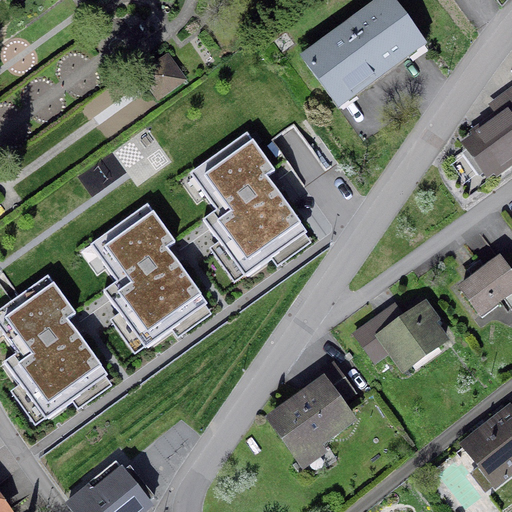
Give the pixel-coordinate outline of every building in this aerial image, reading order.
[(400,51),(416,39),(387,0),(386,0),(302,62),(331,102),(348,90),(351,95),(404,57),(400,51)] [(157,98),(180,82),(164,60),(141,77),(157,98)] [(485,173),(511,154),(511,105),(462,140),(485,173)] [(249,131),(188,173),(216,213),(204,221),(246,282),(311,236),(272,179),(279,174),(249,131)] [(150,199),(89,241),(116,281),(104,290),(146,350),(212,305),(172,247),(180,242),(150,199)] [(511,314),(511,280),(498,262),(484,273),(478,263),(466,272),(473,281),(459,291),(480,319),(496,307),(494,304),(501,299),(511,314)] [(50,274),(0,308),(0,332),(17,357),(5,365),(47,425),(112,380),(72,323),(80,318),(50,274)] [(434,323),(422,306),(383,334),(374,321),(352,337),(371,363),(388,351),(403,372),(442,344),(429,326),(434,323)] [(296,459),(348,422),(336,405),(351,394),(332,367),(316,379),(320,386),(269,422),(296,459)] [(470,475),(483,492),(511,469),(511,414),(509,411),(461,448),(478,469),(470,475)] [(66,506),(71,511),(137,511),(146,505),(118,472),(90,495),(86,490),(66,506)]
